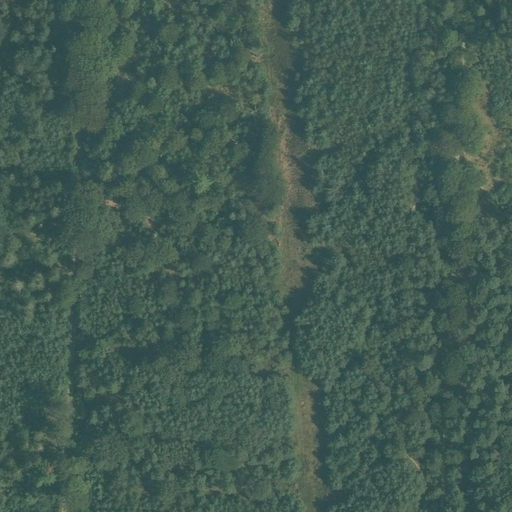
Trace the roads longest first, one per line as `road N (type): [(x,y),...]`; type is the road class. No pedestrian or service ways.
road 1 (track): [(461,0),(436,511)]
road 2 (unclassified): [(93,0),(69,511)]
